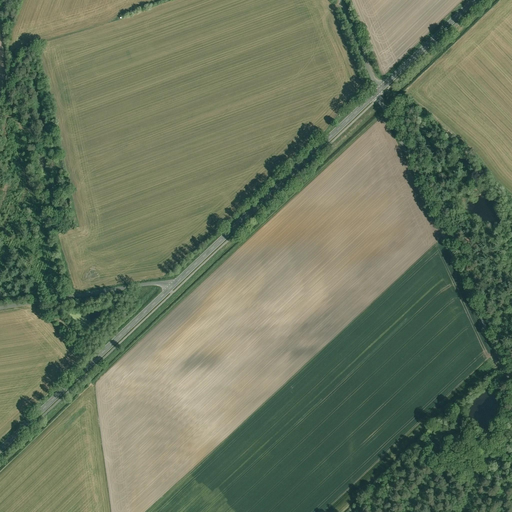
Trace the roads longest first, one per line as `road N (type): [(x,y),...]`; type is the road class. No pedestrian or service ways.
road 1 (unclassified): [(511,376),(378,90)]
road 2 (tertiary): [(378,90),(167,288)]
road 3 (tertiary): [(167,288),(0,447)]
road 4 (unclassified): [(167,288),(0,307)]
road 5 (tertiary): [(473,0),(378,90)]
